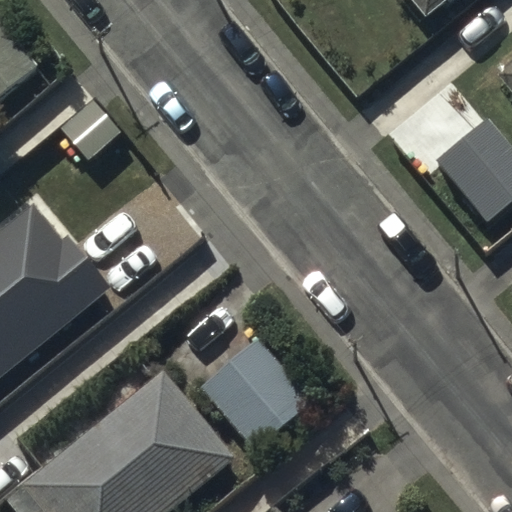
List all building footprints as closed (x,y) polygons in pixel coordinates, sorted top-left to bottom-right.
[(412,0),(426,16),(446,0),(412,0)] [(0,25),(0,92),(33,64),(0,25)] [(511,62),(496,76),(511,95),(511,62)] [(61,241),(32,205),(0,231),(0,378),(110,289),(67,236),(61,241)] [(312,404),(260,342),(258,339),(201,387),(255,451),(312,404)] [(163,511),(233,455),(162,370),(24,482),(47,511),(163,511)] [(335,511),(358,493),(337,469),(289,510),(291,511),(335,511)]
